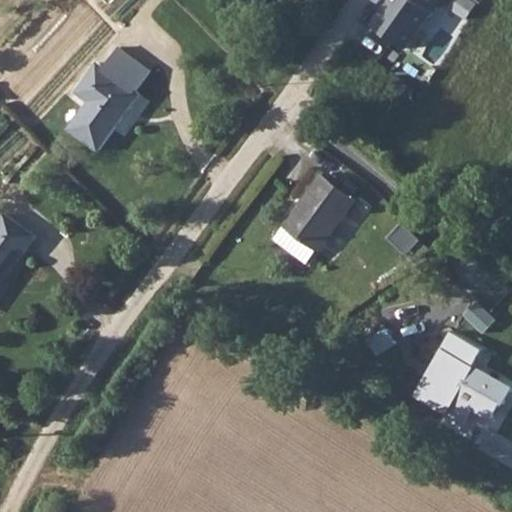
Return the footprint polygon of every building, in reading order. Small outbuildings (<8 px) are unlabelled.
[(305,0),(324,13),(333,0),(305,0)] [(390,0),(373,24),(409,50),(445,0),(390,0)] [(421,48),(434,61),(455,40),(442,27),(421,48)] [(92,100),(71,125),(101,147),(144,92),(137,89),(153,67),(120,44),(104,62),(100,60),(77,88),(92,100)] [(325,173),(279,239),(309,261),(355,194),(325,173)] [(0,282),(38,233),(5,210),(0,216),(0,282)] [(446,351),(418,399),(448,416),(471,378),(484,386),(489,377),(476,368),(446,351)]
